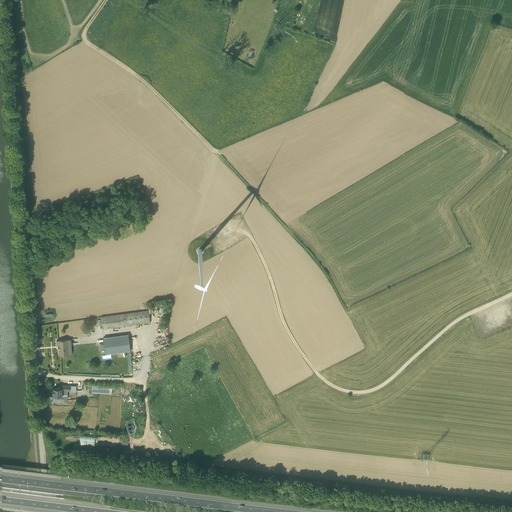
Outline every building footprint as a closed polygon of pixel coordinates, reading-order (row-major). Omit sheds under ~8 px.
[(101,326),(149,320),(147,308),(99,314),(101,326)] [(103,340),(98,340),(99,347),(104,347),(105,351),(114,350),(114,353),(119,352),(118,349),(130,348),(130,347),(128,331),(103,335),(103,340)] [(70,336),(56,338),(56,342),(58,342),(59,351),(71,350),(71,343),(70,343),(71,343),(70,336)] [(92,382),(91,390),(114,392),(114,386),(111,386),(112,383),(92,382)] [(52,393),(61,393),(61,397),(67,397),(67,391),(62,391),(62,388),(69,388),(69,383),(62,383),(61,386),(53,385),(52,393)] [(79,442),(94,442),(95,433),(79,433),(79,442)]
